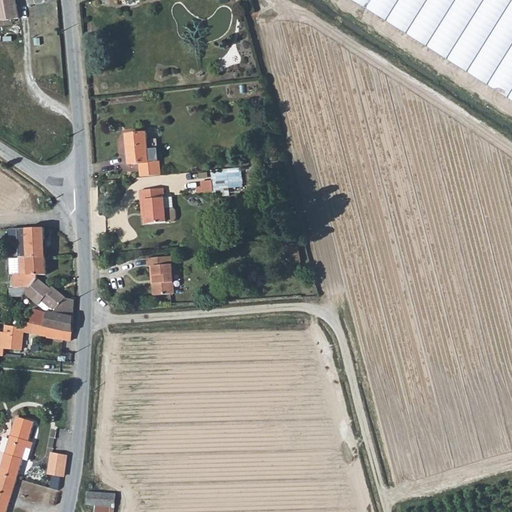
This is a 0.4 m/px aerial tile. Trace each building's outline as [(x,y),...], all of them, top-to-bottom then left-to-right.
[(0,0),(0,24),(22,21),(19,0),(0,0)] [(511,0),(340,0),(511,107),(511,0)] [(141,176),(163,173),(161,160),(150,161),(147,133),(128,135),(130,163),(140,162),(141,176)] [(244,168),(214,170),(214,180),(201,181),(202,195),(233,194),(232,187),(245,186),(244,168)] [(142,200),(143,223),(163,222),(170,221),(172,218),(172,210),(169,207),(162,207),(161,197),(160,188),(136,190),(137,201),(142,200)] [(161,197),(162,207),(169,207),(169,196),(161,197)] [(44,257),(44,229),(17,228),(17,236),(26,236),(26,254),(21,255),(21,258),(44,257)] [(294,256),(294,244),(286,244),(287,257),(294,256)] [(147,268),(148,294),(173,293),(170,256),(144,258),(144,268),(147,268)] [(45,274),(44,257),(21,258),(8,258),(7,274),(12,275),(36,278),(36,273),(45,274)] [(33,309),(29,324),(74,333),(74,299),(66,299),(52,286),(50,288),(36,278),(12,275),(10,299),(31,301),(34,297),(41,303),(45,302),(43,311),(33,309)] [(47,337),(74,340),(74,333),(29,324),(23,323),(23,330),(48,333),(47,337)] [(20,349),(23,330),(6,325),(3,347),(20,349)] [(0,474),(15,479),(22,481),(24,472),(18,471),(33,422),(16,417),(0,468),(0,474)] [(50,475),(68,477),(70,454),(53,452),(50,475)] [(0,511),(5,511),(12,490),(15,479),(0,474),(0,511)] [(19,492),(22,481),(15,479),(12,490),(19,492)] [(44,511),(54,491),(39,486),(30,504),(44,511)] [(115,494),(89,492),(88,504),(95,505),(94,511),(103,511),(103,505),(115,506),(115,503),(121,503),(121,497),(115,497),(115,494)]
